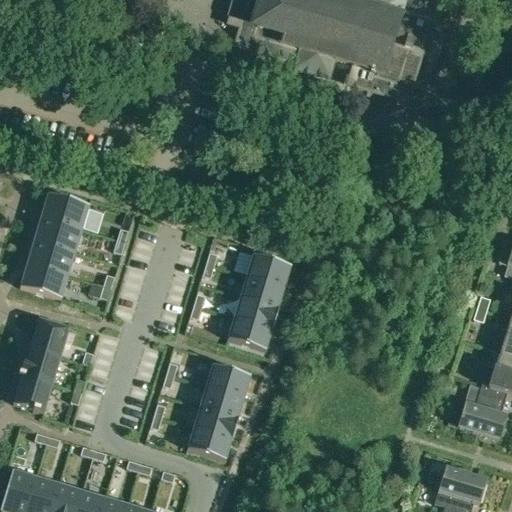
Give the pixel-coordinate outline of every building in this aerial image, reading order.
[(229,20),(227,26),(240,30),(234,49),(295,67),(298,74),(323,81),(328,78),(332,64),(352,70),(347,88),(406,105),(420,56),(437,61),(444,39),(438,38),(449,1),(446,0),(239,0),(233,21),(229,20)] [(40,221),(81,233),(88,209),(47,197),(40,221)] [(81,233),(40,221),(33,244),(74,256),(81,233)] [(119,232),(116,243),(124,246),(127,234),(119,232)] [(120,257),(124,246),(116,243),(113,255),(120,257)] [(67,279),(74,256),(33,244),(26,267),(67,279)] [(205,268),(213,270),(216,258),(208,256),(205,268)] [(252,258),(245,280),(283,291),(290,269),(252,258)] [(67,279),(26,267),(19,291),(60,303),(67,279)] [(213,270),(205,268),(202,279),(209,282),(213,270)] [(102,289),(110,292),(114,280),(106,278),(102,289)] [(245,280),(239,300),(278,312),(278,311),(277,311),(283,291),(245,280)] [(110,292),(102,289),(99,301),(107,303),(110,292)] [(193,309),(200,311),(204,300),(196,297),(193,309)] [(272,333),(278,312),(239,300),(233,321),(272,333)] [(480,300),(476,311),(486,314),(490,302),(480,300)] [(200,311),(193,309),(189,321),(197,323),(200,311)] [(486,314),(476,311),(473,322),(483,325),(486,314)] [(499,356),(511,359),(511,321),(509,321),(509,322),(501,319),(498,330),(506,333),(499,356)] [(272,333),(233,321),(226,343),(264,354),(270,334),(271,334),(272,333)] [(29,351),(60,360),(68,332),(37,322),(29,351)] [(60,360),(29,351),(27,357),(25,356),(19,376),(18,376),(17,378),(51,388),(60,360)] [(85,355),(81,367),(89,369),(92,357),(85,355)] [(511,359),(499,356),(492,379),(484,377),(477,400),(503,407),(506,396),(511,398),(511,359)] [(169,366),(165,378),(173,380),(176,369),(169,366)] [(211,368),(205,390),(243,401),(249,379),(211,368)] [(43,416),(51,388),(17,378),(17,379),(20,380),(12,407),(32,413),(32,414),(37,416),(38,415),(43,416)] [(170,392),(173,380),(165,378),(162,389),(170,392)] [(73,394),(81,396),(84,385),(76,383),(73,394)] [(243,401),(205,390),(199,410),(237,422),(238,421),(237,421),(243,401)] [(81,396),(73,394),(69,406),(77,408),(81,396)] [(454,405),(447,428),(498,443),(505,420),(499,418),(503,407),(477,400),(474,411),(454,405)] [(156,408),(153,419),(161,422),(164,410),(156,408)] [(192,431),(231,443),(237,422),(199,410),(192,431)] [(157,433),(161,422),(153,419),(149,431),(157,433)] [(231,444),(231,443),(192,431),(186,453),(224,464),(230,443),(231,444)] [(34,444),(45,448),(47,440),(36,436),(34,444)] [(47,440),(45,448),(57,451),(59,443),(47,440)] [(91,461),(93,454),(82,450),(79,458),(91,461)] [(93,454),(91,461),(102,465),(105,457),(93,454)] [(125,472),(137,475),(139,467),(128,464),(125,472)] [(139,467),(137,475),(148,479),(151,471),(139,467)] [(485,484),(444,472),(433,506),(453,511),(470,511),(473,506),(478,508),(485,484)] [(0,511),(25,511),(35,481),(11,474),(0,510),(0,511)] [(162,474),(160,482),(171,486),(174,478),(162,474)] [(35,481),(25,511),(50,511),(58,488),(35,481)] [(58,488),(50,511),(75,511),(81,495),(58,488)] [(81,495),(75,511),(100,511),(104,502),(81,495)] [(125,511),(127,509),(104,502),(100,511),(125,511)]
